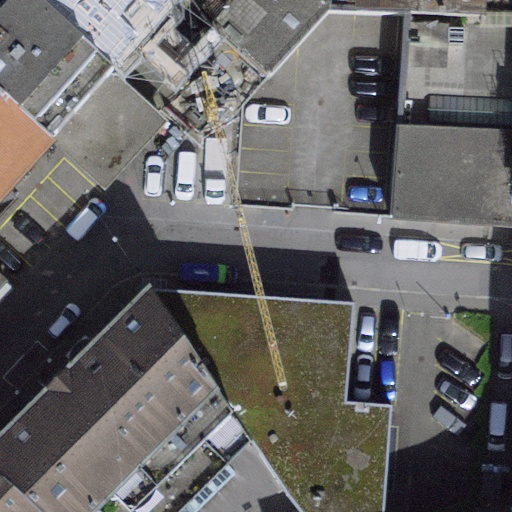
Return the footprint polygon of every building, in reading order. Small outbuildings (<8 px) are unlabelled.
[(109,63),(40,0),(0,0),(0,99),(49,143),(115,68),(109,63)] [(167,0),(40,0),(109,63),(167,0)] [(232,0),(211,23),(267,77),(326,8),(329,0),(232,0)] [(511,0),(329,0),(326,8),(406,12),(511,16),(511,0)] [(511,225),(511,16),(406,12),(393,217),(511,225)] [(0,195),(49,143),(0,99),(0,195)] [(137,301),(0,437),(0,479),(35,511),(195,511),(236,472),(228,464),(239,453),(251,442),(149,290),(137,301)] [(159,290),(149,290),(251,442),(285,494),(299,511),(384,511),(391,406),(346,404),(353,303),(159,290)] [(35,511),(0,479),(0,511),(35,511)]
